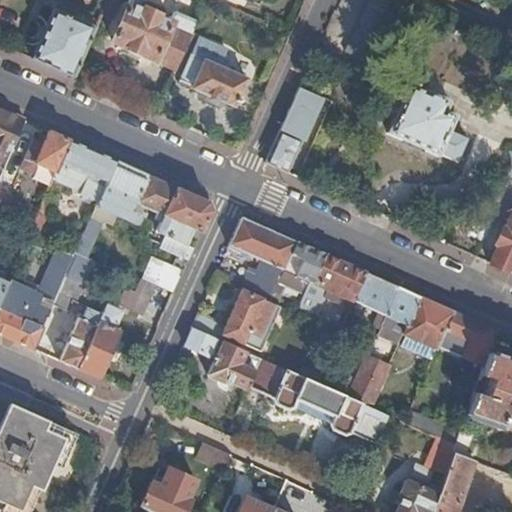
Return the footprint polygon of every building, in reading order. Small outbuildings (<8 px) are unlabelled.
[(119,1),(116,0),(106,0),(100,16),(110,20),(119,1)] [(111,42),(174,70),(196,24),(175,14),(171,23),(159,17),(163,9),(143,0),(133,0),(131,5),(128,5),(111,42)] [(369,0),(346,52),(369,63),(397,0),(369,0)] [(31,59),(72,78),(93,30),(53,12),(31,59)] [(191,56),(220,69),(228,52),(199,39),(191,56)] [(191,90),(233,108),(246,80),(220,69),(191,56),(179,80),(189,86),(191,90)] [(470,141),(461,137),(449,132),(456,117),(446,112),(451,103),(408,84),(385,135),(437,159),(438,157),(448,162),(458,167),(470,141)] [(303,144),(322,99),(300,88),(266,165),(287,175),(300,144),(303,144)] [(0,174),(24,121),(0,110),(0,174)] [(55,173),(69,141),(48,132),(33,163),(55,173)] [(98,204),(116,162),(69,141),(55,173),(51,182),(98,204)] [(135,203),(147,176),(116,162),(98,204),(74,256),(65,277),(85,287),(89,278),(96,265),(86,261),(102,223),(113,228),(117,218),(127,222),(132,209),(135,203)] [(170,274),(181,280),(195,250),(185,246),(191,233),(201,237),(211,214),(207,202),(147,176),(135,203),(164,216),(157,233),(165,237),(159,249),(178,258),(170,274)] [(0,218),(9,199),(0,194),(0,218)] [(43,201),(37,214),(45,217),(51,205),(43,201)] [(132,209),(127,222),(149,232),(153,222),(147,219),(148,216),(132,209)] [(488,265),(511,276),(511,275),(511,213),(504,232),(501,231),(495,243),(497,245),(488,265)] [(37,214),(27,235),(35,239),(45,217),(37,214)] [(249,270),(242,286),(269,298),(281,271),(296,278),(302,262),(289,255),(294,243),(241,219),(228,247),(267,265),(261,277),(249,270)] [(324,257),(294,243),(289,255),(302,262),(296,278),(308,283),(311,285),(324,257)] [(6,283),(0,295),(0,335),(32,350),(52,304),(65,277),(74,256),(60,250),(32,312),(28,309),(34,297),(6,283)] [(365,276),(324,257),(311,285),(352,303),(365,276)] [(156,287),(174,295),(181,280),(170,274),(148,264),(141,280),(156,287)] [(397,290),(365,276),(352,303),(385,318),(397,290)] [(77,322),(58,362),(76,370),(106,305),(107,304),(109,298),(85,287),(65,277),(52,304),(69,311),(74,301),(88,308),(80,323),(77,322)] [(85,287),(109,298),(117,301),(121,293),(89,278),(85,287)] [(143,314),(156,287),(141,280),(136,293),(124,287),(121,293),(117,301),(143,314)] [(419,300),(397,290),(385,318),(406,328),(419,300)] [(198,313),(190,330),(216,340),(218,335),(241,346),(248,333),(258,339),(272,307),(239,292),(222,329),(219,328),(217,322),(198,313)] [(451,313),(419,300),(406,328),(402,338),(435,352),(443,333),(451,313)] [(76,370),(100,380),(121,332),(116,329),(123,313),(106,305),(76,370)] [(474,389),(492,333),(451,313),(443,333),(461,342),(454,359),(470,366),(462,384),(474,389)] [(190,330),(183,346),(208,358),(216,340),(190,330)] [(216,340),(208,358),(214,360),(222,343),(216,340)] [(248,386),(254,372),(242,366),(247,355),(222,343),(214,360),(208,372),(210,380),(220,384),(225,383),(245,392),(248,386)] [(511,362),(487,353),(484,361),(466,415),(500,428),(508,407),(511,408),(511,362)] [(254,372),(260,359),(247,355),(242,366),(254,372)] [(370,408),(388,367),(367,358),(348,399),(370,408)] [(348,399),(315,384),(260,359),(254,372),(248,386),(273,397),(276,404),(287,409),(293,406),(296,400),(333,417),(331,420),(336,431),(343,434),(348,432),(375,444),(387,417),(370,408),(348,399)] [(57,471),(74,434),(7,404),(5,409),(20,414),(31,419),(43,424),(43,428),(61,437),(49,467),(57,471)] [(5,409),(0,420),(0,504),(1,505),(16,511),(33,477),(41,482),(49,467),(61,437),(43,428),(43,424),(31,419),(25,433),(14,427),(20,414),(5,409)] [(31,419),(20,414),(14,427),(25,433),(31,419)] [(456,445),(453,454),(471,460),(473,455),(467,453),(474,432),(461,428),(456,445)] [(310,456),(329,460),(334,435),(315,431),(310,456)] [(231,457),(203,444),(195,461),(224,475),(231,457)] [(432,511),(456,511),(474,462),(471,460),(453,454),(448,468),(439,495),(432,511)] [(151,483),(141,507),(151,511),(185,511),(191,500),(186,497),(194,481),(169,469),(160,486),(151,483)] [(16,511),(1,505),(0,509),(0,511),(23,511),(34,490),(37,492),(41,482),(33,477),(16,511)] [(432,511),(439,493),(406,478),(398,495),(403,499),(396,511),(432,511)] [(315,508),(315,498),(301,498),(301,485),(281,484),(280,507),(315,508)] [(272,511),(273,511),(246,499),(240,511),(272,511)]
